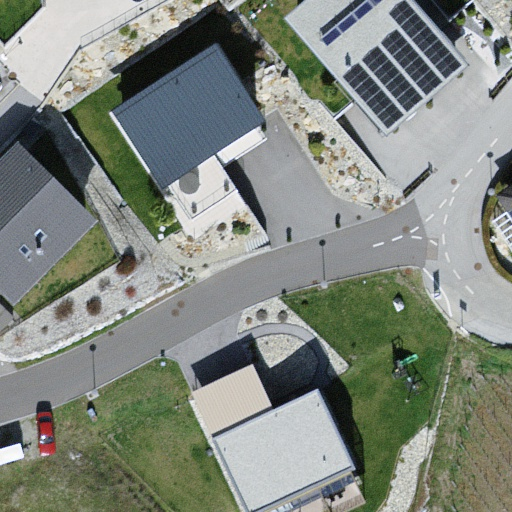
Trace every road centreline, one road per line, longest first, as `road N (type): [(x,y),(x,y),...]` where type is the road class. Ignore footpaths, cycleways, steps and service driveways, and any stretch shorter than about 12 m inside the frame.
road 1 (residential): [(447,231),(398,236),(238,290),(60,379),(0,400)]
road 2 (residential): [(511,117),(462,182),(447,231)]
road 3 (residential): [(447,231),(448,270),(471,304),(511,316)]
